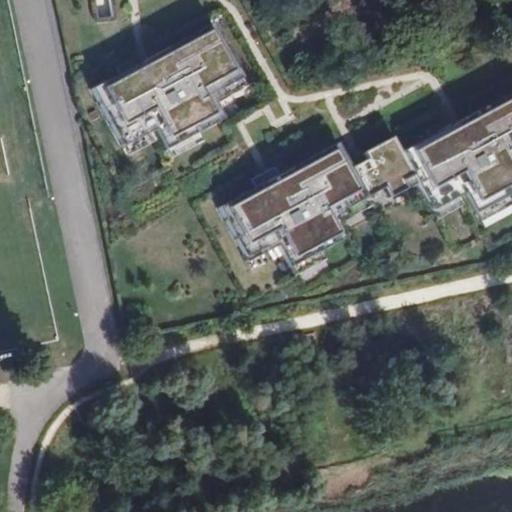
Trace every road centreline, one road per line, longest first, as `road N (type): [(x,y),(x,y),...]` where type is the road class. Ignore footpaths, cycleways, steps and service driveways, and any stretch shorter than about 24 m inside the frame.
road 1 (track): [(29,0),(98,371)]
road 2 (track): [(0,396),(129,364)]
road 3 (track): [(46,386),(15,472),(16,511)]
